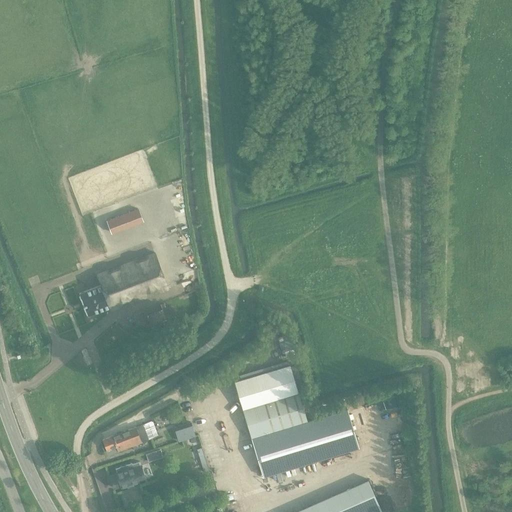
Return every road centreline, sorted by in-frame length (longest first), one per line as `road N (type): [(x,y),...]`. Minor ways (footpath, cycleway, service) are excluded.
road 1 (track): [(81,477),(79,435),(88,420),(205,350),(230,313),(197,0)]
road 2 (unknown): [(219,391),(226,478),(256,489),(313,485),(367,466),(374,454),(366,430)]
road 3 (track): [(400,340),(264,280),(230,286)]
road 4 (secondary): [(53,511),(0,391)]
